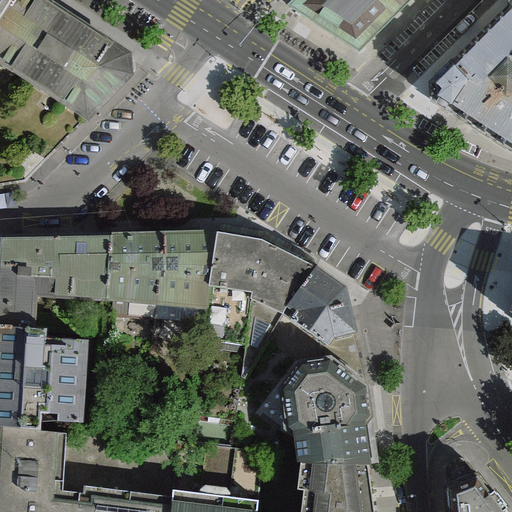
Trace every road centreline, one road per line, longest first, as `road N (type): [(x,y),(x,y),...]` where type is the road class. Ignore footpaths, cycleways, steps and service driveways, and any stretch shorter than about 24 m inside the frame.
road 1 (residential): [(157,103),(430,274)]
road 2 (residential): [(157,103),(74,191),(0,217)]
road 3 (residential): [(429,321),(424,511)]
road 4 (secondary): [(354,119),(211,29)]
road 5 (residential): [(354,119),(466,0)]
road 6 (secondary): [(480,196),(354,119)]
road 7 (residential): [(487,412),(473,286)]
